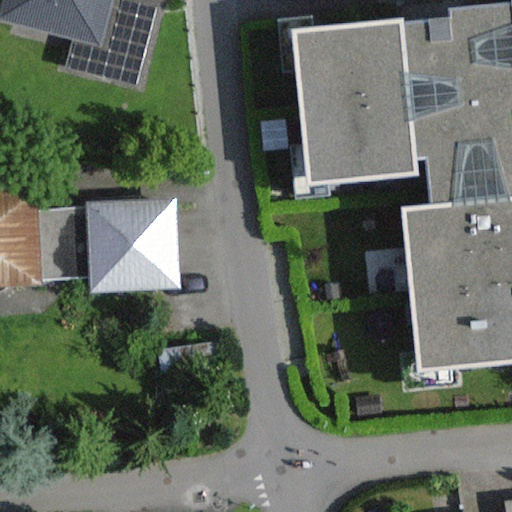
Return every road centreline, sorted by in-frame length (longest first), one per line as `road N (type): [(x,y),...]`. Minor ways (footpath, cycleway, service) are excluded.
road 1 (residential): [(294,464),(276,386),(226,0)]
road 2 (residential): [(294,464),(0,499)]
road 3 (residential): [(511,444),(294,464)]
